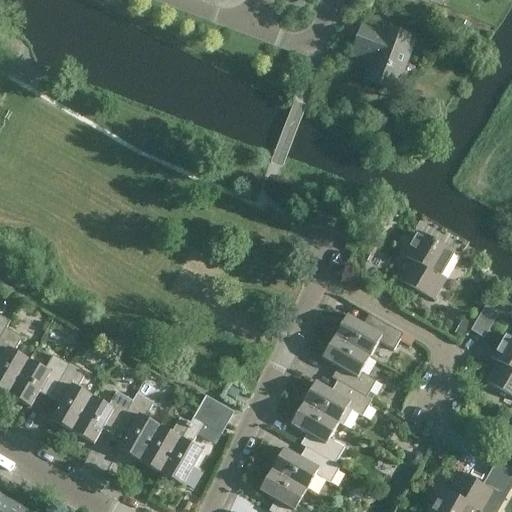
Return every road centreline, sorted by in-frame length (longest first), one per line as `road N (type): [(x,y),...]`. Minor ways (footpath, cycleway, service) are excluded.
road 1 (residential): [(210,511),(321,278)]
road 2 (residential): [(321,278),(447,350),(424,416)]
road 3 (residential): [(104,511),(0,451)]
